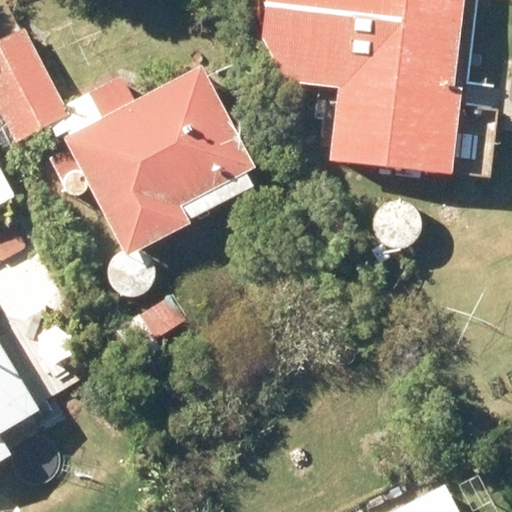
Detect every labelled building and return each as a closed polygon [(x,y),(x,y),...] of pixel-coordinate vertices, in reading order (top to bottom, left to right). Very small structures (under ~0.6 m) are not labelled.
[(259,0),(255,40),(278,82),(330,88),(323,162),(444,174),(453,90),(445,90),(453,0),(259,0)] [(240,171),(246,168),(196,68),(128,102),(117,79),(57,108),(18,29),(0,37),(0,122),(10,143),(44,126),(50,137),(59,132),(62,137),(57,140),(62,150),(46,158),(66,197),(84,188),(118,256),(180,225),(178,220),(247,186),(240,171)] [(0,178),(0,202),(10,198),(0,178)] [(420,197),(368,196),(367,256),(419,257),(420,197)] [(112,331),(134,364),(157,348),(151,339),(181,318),(165,295),(112,331)] [(46,301),(0,329),(0,349),(39,412),(94,378),(46,301)] [(0,453),(29,436),(19,420),(31,413),(0,359),(0,453)] [(388,511),(450,511),(438,487),(388,511)]
